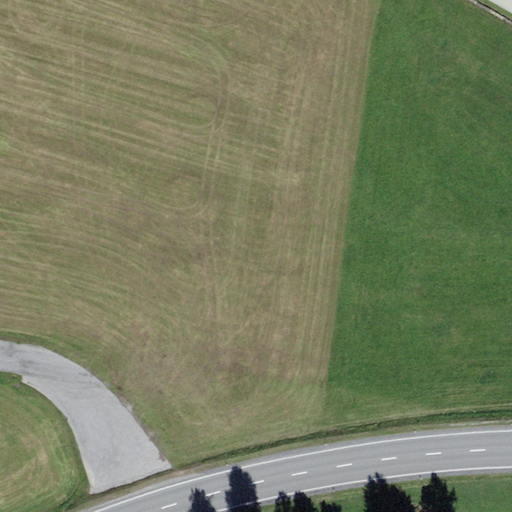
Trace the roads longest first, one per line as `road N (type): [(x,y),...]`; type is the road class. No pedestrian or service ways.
road 1 (primary): [(511,450),(343,466),(152,511)]
road 2 (residential): [(136,477),(60,379),(0,356)]
